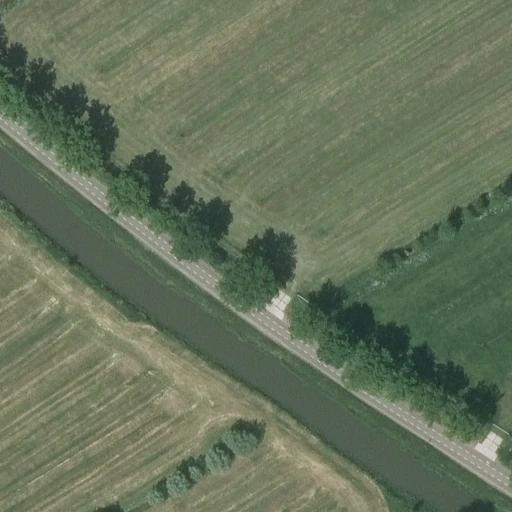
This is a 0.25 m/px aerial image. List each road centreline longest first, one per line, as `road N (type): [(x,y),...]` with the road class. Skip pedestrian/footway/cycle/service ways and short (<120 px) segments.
road 1 (tertiary): [(511,485),(177,260),(0,114)]
road 2 (track): [(0,234),(372,511)]
